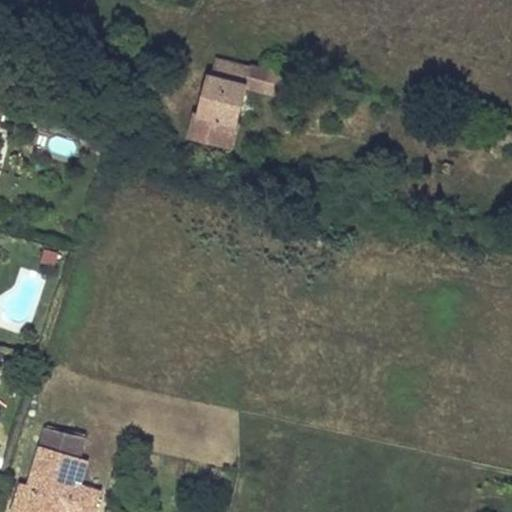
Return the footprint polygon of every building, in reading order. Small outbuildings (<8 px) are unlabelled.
[(196,116),(191,138),(231,147),(245,87),(266,92),(271,73),(216,59),(211,79),(210,78),(200,117),(196,116)] [(281,96),(286,76),(271,73),(266,92),(281,96)] [(511,132),(494,128),(491,143),(511,148),(511,132)] [(443,173),(451,174),(454,164),(445,162),(443,173)] [(48,429),(33,488),(24,486),(16,511),(96,511),(102,492),(83,486),(89,463),(81,461),(87,438),(48,429)]
